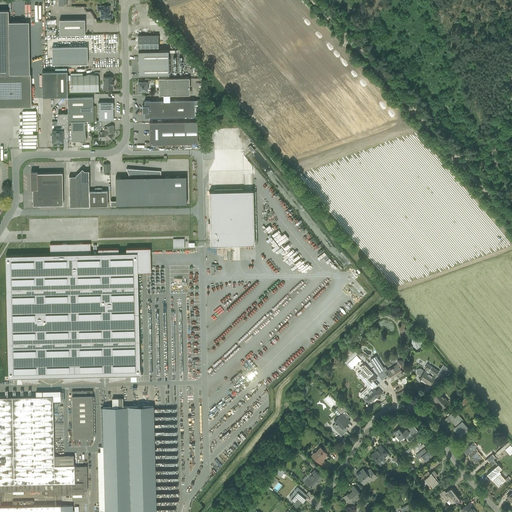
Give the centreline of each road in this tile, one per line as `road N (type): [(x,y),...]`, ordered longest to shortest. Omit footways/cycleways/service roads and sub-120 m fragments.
road 1 (unclassified): [(0,232),(14,207),(22,158),(112,153),(124,144),(124,0)]
road 2 (residential): [(314,511),(371,423),(396,408),(429,421),(497,511)]
road 3 (unknown): [(203,380),(99,387),(93,511)]
road 4 (track): [(308,0),(461,164)]
